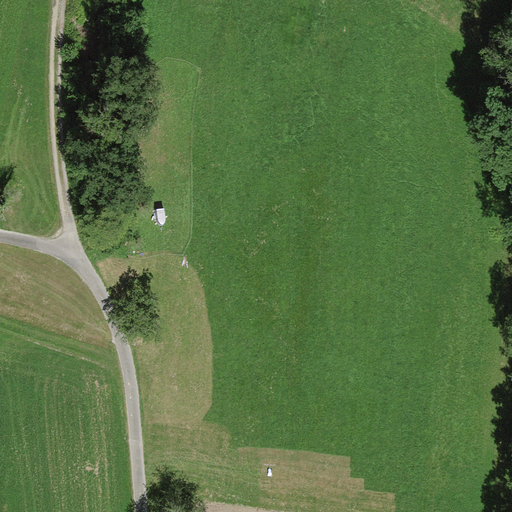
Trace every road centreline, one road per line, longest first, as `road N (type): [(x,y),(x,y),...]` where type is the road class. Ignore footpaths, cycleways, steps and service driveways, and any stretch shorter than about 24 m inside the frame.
road 1 (track): [(142,511),(125,349),(102,294),(73,254)]
road 2 (track): [(73,254),(58,143),(59,0)]
